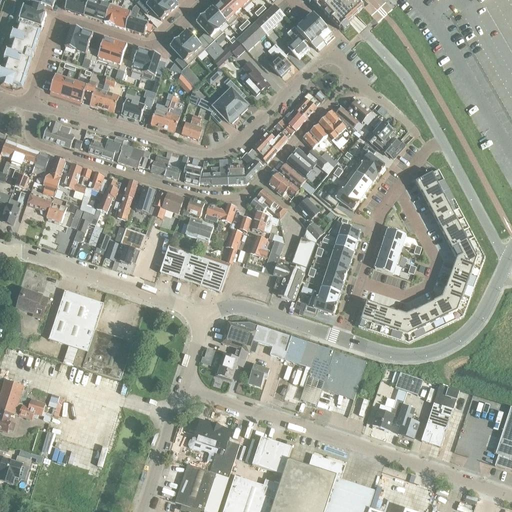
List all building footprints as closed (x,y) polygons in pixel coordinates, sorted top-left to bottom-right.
[(26,0),(26,2),(25,2),(25,3),(33,5),(31,11),(44,15),(46,10),(52,12),(56,0),(26,0)] [(85,17),(88,6),(70,0),(68,0),(65,11),(84,18),(85,17)] [(88,6),(85,17),(95,21),(101,4),(101,0),(89,0),(88,6)] [(170,14),(156,0),(146,0),(144,2),(142,0),(137,5),(147,16),(151,12),(161,22),(170,14)] [(173,0),(156,0),(170,14),(179,6),(173,0)] [(234,0),(225,0),(222,3),(235,16),(242,9),(234,0)] [(234,0),(242,9),(244,11),(252,3),(248,0),(234,0)] [(352,20),(364,9),(355,0),(310,0),(340,31),(352,20)] [(235,16),(222,3),(215,10),(214,10),(227,24),(226,24),(229,27),(238,19),(235,16)] [(104,24),(110,7),(101,4),(95,21),(104,24)] [(116,28),(121,11),(122,8),(111,5),(111,7),(110,7),(104,24),(116,28)] [(132,14),(130,19),(126,31),(145,37),(146,32),(150,34),(152,27),(135,21),(139,10),(136,6),(133,9),(131,14),(132,14)] [(255,24),(267,36),(285,19),(274,6),(255,24)] [(44,15),(31,11),(24,8),(20,21),(22,22),(21,25),(41,32),(47,16),(44,15)] [(219,31),(226,24),(227,24),(214,10),(215,10),(213,8),(205,16),(219,31)] [(121,11),(116,28),(126,31),(130,19),(132,14),(131,14),(121,11)] [(313,15),(305,23),(324,43),(332,36),(333,36),(313,15)] [(206,34),(202,38),(210,47),(223,35),(219,31),(205,16),(196,24),(206,34)] [(305,23),(297,30),(307,41),(316,51),(316,50),(324,43),(324,44),(324,43),(305,23)] [(255,24),(237,41),(245,51),(248,53),(267,36),(255,24)] [(12,44),(14,44),(35,51),(41,32),(21,25),(20,25),(19,30),(16,29),(14,33),(15,34),(12,44)] [(76,52),(82,32),(72,28),(65,49),(76,52)] [(303,44),(307,41),(297,30),(295,28),(287,35),(294,43),(288,49),(300,61),(310,51),(303,44)] [(86,56),(89,49),(93,35),(82,32),(76,52),(86,56)] [(197,59),(210,47),(202,38),(197,42),(188,32),(179,40),(197,59)] [(100,53),(101,53),(98,62),(108,66),(107,68),(108,68),(116,43),(105,39),(100,53)] [(197,59),(179,40),(170,48),(180,58),(175,62),(184,71),(197,59)] [(245,51),(237,41),(232,46),(228,50),(237,59),(245,51)] [(116,43),(108,68),(119,72),(122,60),(123,60),(127,47),(116,43)] [(5,63),(8,64),(29,71),(35,51),(14,44),(12,49),(9,48),(8,52),(8,53),(9,53),(5,63)] [(287,58),(283,54),(276,46),(268,53),(275,61),(269,66),(281,78),(282,79),(288,74),(286,73),(291,69),(284,61),(287,58)] [(91,62),(95,51),(89,49),(86,56),(85,60),(91,62)] [(97,64),(98,62),(101,53),(100,53),(95,51),(91,62),(97,64)] [(134,64),(132,71),(131,73),(142,77),(141,79),(142,79),(150,54),(139,51),(134,64)] [(142,79),(153,83),(157,71),(161,58),(150,54),(142,79)] [(119,72),(125,74),(126,69),(128,62),(123,60),(122,60),(119,72)] [(126,69),(132,71),(134,64),(128,62),(126,69)] [(29,71),(8,64),(6,68),(3,67),(2,71),(2,72),(0,79),(0,82),(4,84),(3,86),(13,89),(14,87),(23,90),(29,71)] [(243,84),(256,98),(263,91),(264,93),(271,88),(260,76),(261,76),(250,64),(243,70),(250,77),(243,84)] [(170,71),(181,75),(182,73),(182,72),(175,65),(170,71)] [(218,68),(205,81),(210,87),(223,74),(218,68)] [(163,73),(157,71),(153,83),(159,85),(163,73)] [(181,75),(178,84),(188,95),(194,89),(181,75)] [(50,94),(61,97),(66,80),(56,77),(50,94)] [(98,85),(89,83),(85,98),(92,100),(90,107),(102,111),(107,94),(110,87),(112,81),(107,79),(103,93),(96,91),(98,85)] [(66,80),(61,97),(71,101),(77,84),(66,80)] [(230,90),(221,98),(239,116),(240,115),(241,116),(248,110),(246,109),(248,108),(240,99),(244,95),(231,82),(226,86),(230,90)] [(87,87),(77,84),(71,101),(82,104),(87,87)] [(320,92),(318,94),(318,95),(315,98),(322,104),(324,101),(325,100),(325,96),(320,92)] [(107,94),(102,111),(114,114),(119,98),(107,94)] [(237,118),(239,116),(221,98),(213,106),(201,100),(198,107),(212,115),(216,111),(230,125),(231,124),(232,125),(239,119),(237,118)] [(293,110),(294,111),(306,121),(317,109),(316,109),(320,105),(314,99),(310,104),(306,100),(300,107),(298,105),(293,110)] [(143,115),(149,117),(154,102),(147,100),(144,107),(126,101),(121,117),(140,124),(143,115)] [(354,130),(360,123),(361,124),(371,113),(363,105),(357,101),(348,111),(347,113),(342,108),(336,115),(340,118),(354,130)] [(163,108),(169,110),(171,104),(167,102),(165,102),(163,108)] [(168,115),(163,130),(175,134),(180,119),(173,117),(177,105),(171,104),(169,110),(168,115)] [(151,126),(163,130),(168,115),(156,111),(151,126)] [(285,131),(291,137),(295,132),(296,133),(306,121),(294,111),(290,115),(289,114),(286,118),(293,123),(285,131)] [(326,113),(323,116),(334,127),(333,128),(340,135),(346,130),(351,136),(356,132),(354,130),(340,118),(339,120),(333,113),(330,116),(326,113)] [(343,138),(340,135),(333,128),(334,127),(323,116),(320,119),(323,123),(320,125),(335,141),(336,140),(338,142),(343,138)] [(183,137),(191,139),(194,129),(195,124),(192,123),(191,127),(186,126),(183,137)] [(43,140),(55,145),(61,127),(51,124),(48,130),(47,129),(43,140)] [(194,129),(191,139),(199,142),(202,131),(197,129),(198,125),(195,124),(194,129)] [(384,124),(367,143),(372,146),(377,150),(381,154),(382,153),(387,148),(383,145),(394,132),(384,124)] [(61,127),(55,145),(70,150),(75,138),(69,136),(71,131),(61,127)] [(303,140),(310,148),(313,151),(328,137),(318,127),(303,140)] [(268,134),(263,140),(277,154),(288,142),(288,141),(291,137),(285,131),(276,141),(268,134)] [(93,156),(101,158),(106,141),(95,137),(90,153),(94,154),(93,156)] [(114,144),(106,141),(101,158),(113,162),(116,152),(122,153),(122,152),(121,152),(124,142),(115,140),(114,144)] [(260,159),(257,162),(263,167),(266,164),(267,165),(277,154),(263,140),(253,149),(261,155),(259,157),(260,159)] [(387,148),(382,153),(388,157),(389,156),(394,160),(401,151),(405,147),(400,143),(398,144),(393,140),(391,142),(387,148)] [(118,164),(128,167),(131,156),(133,156),(135,151),(127,148),(128,143),(124,142),(121,152),(122,152),(122,153),(118,164)] [(8,174),(10,168),(18,147),(7,143),(2,157),(8,159),(3,173),(8,174)] [(359,163),(363,166),(378,177),(379,178),(386,168),(373,158),(376,153),(367,146),(363,151),(365,152),(357,162),(359,163)] [(23,164),(29,151),(18,147),(10,168),(16,170),(12,180),(17,181),(23,164)] [(290,160),(288,164),(299,173),(306,179),(317,166),(323,171),(328,164),(323,160),(313,152),(308,158),(299,150),(291,160),(290,160)] [(23,164),(17,181),(15,188),(21,190),(25,191),(29,180),(22,177),(24,174),(27,169),(26,168),(27,166),(34,169),(39,155),(29,151),(23,164)] [(139,169),(146,171),(149,161),(151,156),(135,151),(133,156),(131,156),(128,167),(139,170),(139,169)] [(165,178),(168,167),(172,155),(168,153),(166,160),(158,158),(157,161),(155,161),(155,163),(149,161),(146,171),(152,172),(151,174),(165,178)] [(50,159),(39,155),(34,169),(31,176),(36,178),(39,171),(45,173),(50,159)] [(185,184),(199,187),(203,170),(190,167),(192,160),(188,159),(187,166),(185,173),(188,173),(185,184)] [(56,161),(51,175),(61,179),(66,164),(56,161)] [(243,168),(228,169),(229,187),(246,186),(246,185),(252,178),(263,167),(257,162),(256,161),(255,162),(256,163),(254,165),(252,163),(249,166),(251,168),(248,171),(243,169),(243,168)] [(334,169),(339,164),(336,161),(330,166),(334,169)] [(184,177),(185,173),(187,166),(182,165),(181,171),(168,167),(165,178),(179,182),(181,176),(184,177)] [(85,195),(84,198),(87,189),(82,187),(78,185),(83,170),(72,166),(64,188),(85,195)] [(301,178),(286,166),(280,173),(301,190),(302,189),(306,183),(307,183),(301,178)] [(363,166),(357,174),(372,186),(378,177),(363,166)] [(200,185),(204,186),(207,186),(212,187),(229,187),(228,169),(222,169),(220,169),(220,176),(201,176),(203,170),(199,187),(200,185)] [(84,179),(82,187),(87,189),(90,180),(92,173),(84,170),(82,178),(84,179)] [(269,186),(275,192),(283,183),(286,180),(275,170),(269,177),(273,181),(269,186)] [(424,180),(416,184),(421,194),(444,181),(439,171),(424,180)] [(103,195),(109,182),(104,180),(105,177),(94,173),(89,189),(87,189),(84,198),(80,211),(84,212),(92,215),(94,210),(87,208),(92,192),(103,195)] [(357,174),(351,183),(366,194),(372,186),(357,174)] [(57,191),(61,179),(51,175),(46,179),(43,187),(46,188),(57,191)] [(103,195),(113,199),(116,200),(121,185),(117,184),(117,183),(109,180),(109,182),(103,195)] [(283,183),(275,192),(282,198),(288,192),(295,198),(300,192),(286,180),(283,183)] [(444,181),(421,194),(426,203),(449,191),(444,181)] [(129,182),(124,197),(134,200),(139,185),(129,182)] [(306,183),(302,189),(311,197),(311,196),(318,189),(306,183)] [(351,183),(344,191),(344,192),(359,203),(360,203),(366,194),(351,183)] [(330,195),(325,201),(336,208),(340,203),(353,213),(360,203),(359,203),(344,192),(344,191),(343,190),(339,187),(332,197),(330,195)] [(43,195),(54,199),(57,191),(46,188),(43,195)] [(143,189),(143,190),(136,212),(149,216),(156,194),(143,189)] [(57,191),(54,199),(61,201),(63,193),(57,191)] [(252,205),(250,207),(251,208),(254,211),(263,215),(267,209),(280,220),(286,213),(286,210),(264,191),(253,204),(252,205)] [(449,191),(426,203),(431,213),(454,201),(449,191)] [(2,223),(14,227),(22,206),(23,206),(27,196),(21,193),(18,204),(10,201),(8,208),(7,207),(3,217),(4,218),(2,223)] [(153,218),(163,221),(166,212),(179,216),(184,201),(168,195),(167,198),(158,194),(153,207),(156,208),(153,218)] [(0,203),(6,206),(9,197),(4,195),(0,203)] [(92,215),(84,212),(77,231),(85,234),(89,224),(96,227),(101,213),(107,215),(113,199),(103,195),(97,212),(95,216),(92,215)] [(41,215),(48,217),(49,214),(53,204),(53,203),(33,196),(29,208),(41,212),(41,215)] [(127,223),(134,200),(124,197),(121,205),(116,204),(114,210),(117,212),(115,218),(117,218),(117,219),(127,223)] [(297,209),(310,223),(320,214),(307,200),(297,209)] [(186,205),(183,212),(201,218),(205,205),(191,201),(189,206),(186,205)] [(454,201),(431,213),(436,222),(459,210),(454,201)] [(49,214),(48,217),(47,220),(62,225),(67,209),(53,204),(49,214)] [(68,213),(75,215),(77,211),(78,208),(71,205),(68,213)] [(209,207),(205,220),(217,224),(218,220),(222,222),(231,225),(237,209),(227,206),(225,212),(223,212),(209,207)] [(459,210),(436,222),(441,232),(464,220),(459,210)] [(70,228),(76,230),(83,213),(77,211),(75,215),(70,228)] [(331,213),(326,218),(332,224),(333,222),(336,218),(331,213)] [(258,214),(255,222),(272,229),(273,225),(281,228),(279,223),(279,222),(269,218),(262,216),(258,214)] [(236,254),(237,254),(244,232),(247,234),(252,220),(244,218),(239,231),(241,232),(240,234),(232,232),(227,248),(233,250),(231,254),(231,253),(227,265),(232,266),(236,254)] [(464,220),(441,232),(446,241),(469,229),(464,220)] [(186,236),(196,240),(201,224),(191,221),(186,236)] [(272,229),(255,222),(252,231),(264,235),(265,233),(270,234),(272,229)] [(201,224),(196,240),(193,250),(200,252),(201,250),(203,251),(202,255),(205,255),(209,244),(214,228),(201,224)] [(307,230),(317,241),(323,235),(313,225),(307,230)] [(357,243),(361,233),(340,226),(337,236),(357,243)] [(469,229),(446,241),(452,251),(475,239),(469,229)] [(121,246),(140,253),(146,237),(126,230),(121,246)] [(292,265),(296,266),(294,271),(288,269),(278,265),(273,277),(284,281),(278,297),(295,303),(317,242),(307,231),(303,240),(301,240),(292,265)] [(388,231),(385,241),(403,247),(406,237),(388,231)] [(227,236),(219,233),(216,239),(225,242),(227,236)] [(102,235),(97,249),(105,252),(110,239),(102,235)] [(333,248),(335,248),(336,247),(354,253),(357,243),(337,236),(333,248)] [(251,254),(266,260),(269,253),(264,251),(267,242),(256,238),(251,254)] [(475,239),(452,251),(457,261),(481,270),(485,259),(475,239)] [(385,241),(382,251),(400,257),(403,247),(385,241)] [(111,243),(105,260),(114,263),(120,246),(111,243)] [(284,246),(281,244),(280,245),(275,243),(270,255),(280,258),(284,246)] [(123,253),(119,262),(122,263),(121,265),(128,267),(128,265),(131,266),(131,264),(136,266),(140,253),(121,246),(119,252),(123,253)] [(160,274),(181,281),(190,253),(170,246),(160,274)] [(335,248),(332,257),(351,263),(354,253),(336,247),(335,248)] [(382,251),(378,260),(397,266),(400,257),(382,251)] [(181,281),(200,288),(210,259),(190,253),(181,281)] [(332,257),(329,268),(347,274),(351,263),(332,257)] [(210,259),(200,288),(221,295),(230,266),(210,259)] [(378,260),(375,271),(393,277),(397,266),(378,260)] [(457,261),(453,271),(477,280),(481,270),(457,261)] [(329,268),(326,278),(344,284),(347,274),(329,268)] [(453,271),(449,281),(474,290),(477,280),(453,271)] [(326,278),(322,288),(340,294),(344,284),(326,278)] [(449,281),(446,291),(470,300),(474,290),(449,281)] [(303,288),(301,293),(313,297),(314,292),(303,288)] [(322,288),(319,299),(337,305),(340,294),(322,288)] [(446,291),(442,299),(463,318),(470,300),(446,291)] [(48,300),(42,298),(25,292),(22,303),(20,302),(17,310),(33,316),(33,318),(42,321),(48,300)] [(64,363),(83,370),(95,332),(104,305),(65,293),(49,341),(69,348),(64,363)] [(306,307),(304,313),(316,318),(318,312),(334,317),(337,305),(319,299),(313,297),(309,308),(306,307)] [(442,299),(434,303),(446,327),(463,318),(442,299)] [(434,303),(425,308),(436,332),(446,327),(434,303)] [(364,312),(358,329),(369,332),(377,307),(367,304),(366,308),(365,310),(364,312)] [(377,307),(369,332),(379,335),(388,311),(377,307)] [(425,308),(415,313),(426,336),(436,332),(425,308)] [(388,311),(379,335),(390,339),(398,314),(388,311)] [(415,313),(407,317),(409,345),(426,336),(415,313)] [(398,314),(390,339),(409,345),(407,317),(398,314)] [(238,350),(236,355),(240,356),(241,351),(249,354),(258,327),(249,324),(229,324),(222,345),(238,350)] [(269,356),(284,361),(292,338),(258,327),(253,342),(271,348),(269,356)] [(95,332),(83,370),(121,382),(133,344),(95,332)] [(292,338),(284,361),(305,368),(299,388),(305,390),(319,347),(292,338)] [(20,341),(17,349),(24,351),(27,343),(20,341)] [(309,378),(320,382),(324,383),(334,352),(330,351),(319,347),(309,378)] [(240,356),(236,355),(235,359),(225,356),(221,368),(219,368),(216,378),(225,380),(226,379),(232,381),(237,367),(244,369),(249,354),(241,351),(240,356)] [(322,391),(354,402),(367,363),(335,352),(322,391)] [(265,377),(268,378),(270,371),(265,370),(266,367),(262,366),(261,368),(255,366),(249,385),(261,389),(265,377)] [(395,373),(391,385),(397,387),(401,375),(395,373)] [(423,382),(401,375),(397,387),(396,390),(418,397),(423,382)] [(0,431),(8,434),(9,431),(13,433),(16,425),(9,423),(11,415),(32,422),(33,419),(37,420),(38,416),(42,417),(46,405),(31,401),(29,409),(18,405),(24,388),(5,381),(0,397),(0,431)] [(440,387),(434,405),(454,412),(460,393),(440,387)] [(394,416),(399,418),(403,404),(399,403),(396,411),(392,409),(390,415),(378,411),(373,427),(389,432),(394,416)] [(403,404),(399,418),(404,419),(398,435),(414,441),(420,425),(406,420),(411,407),(403,404)] [(434,405),(428,424),(447,431),(454,412),(434,405)] [(511,408),(496,455),(499,456),(495,467),(511,472),(511,408)] [(447,431),(428,424),(422,443),(441,449),(447,431)] [(228,444),(228,443),(231,434),(222,430),(221,433),(219,432),(219,431),(211,428),(211,429),(201,426),(195,443),(218,451),(221,442),(228,444)] [(253,466),(283,476),(288,461),(292,449),(262,439),(253,466)] [(216,456),(223,458),(228,444),(221,442),(218,451),(216,456)] [(216,456),(210,473),(216,475),(229,479),(240,447),(228,443),(228,444),(223,458),(216,456)] [(280,486),(271,511),(368,511),(369,510),(375,492),(341,481),(346,467),(313,456),(309,468),(288,461),(283,476),(280,486)] [(42,459),(36,457),(34,463),(41,465),(42,459)] [(18,458),(16,464),(4,460),(0,472),(0,473),(2,474),(0,478),(0,481),(13,486),(15,478),(25,481),(29,468),(31,462),(30,461),(18,458)] [(216,475),(210,473),(188,466),(175,504),(200,511),(217,511),(219,508),(207,504),(216,475)] [(271,511),(280,486),(265,481),(263,487),(235,478),(223,511),(271,511)]
